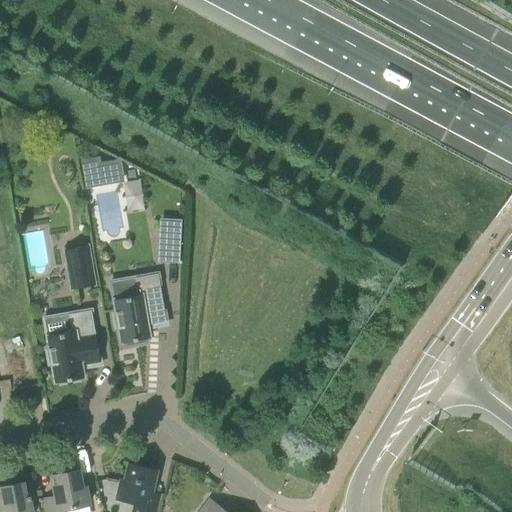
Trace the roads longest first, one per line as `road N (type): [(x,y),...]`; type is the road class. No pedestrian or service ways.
road 1 (residential): [(0,439),(125,416),(162,423),(266,506)]
road 2 (motorway): [(265,0),(511,132)]
road 3 (tertiary): [(361,511),(368,475),(439,369)]
road 4 (motorway): [(511,67),(387,0)]
road 5 (tertiary): [(439,369),(511,257)]
